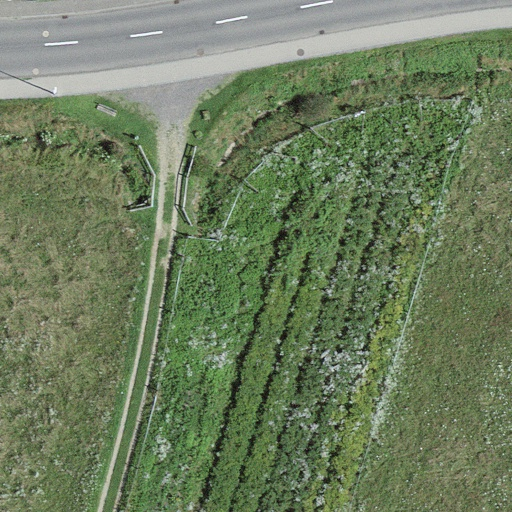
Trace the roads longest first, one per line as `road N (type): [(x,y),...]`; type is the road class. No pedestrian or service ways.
road 1 (track): [(169,37),(175,114),(157,294),(107,511)]
road 2 (tertiary): [(351,0),(169,37),(0,56)]
